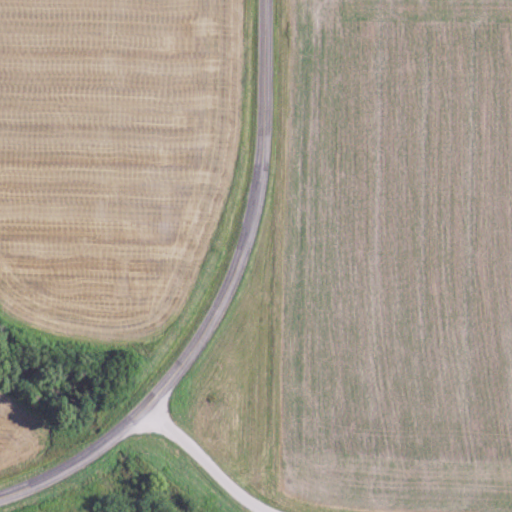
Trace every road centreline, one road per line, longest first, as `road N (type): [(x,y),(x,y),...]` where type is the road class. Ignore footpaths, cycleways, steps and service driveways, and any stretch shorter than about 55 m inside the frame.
road 1 (tertiary): [(0,498),(83,459),(156,407),(229,292),(259,202),(266,0)]
road 2 (residential): [(267,511),(156,407)]
